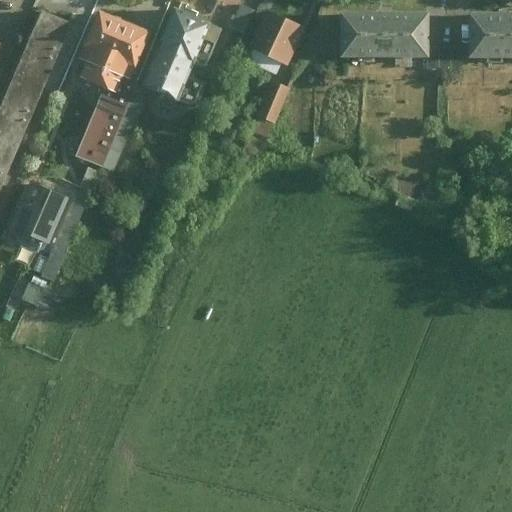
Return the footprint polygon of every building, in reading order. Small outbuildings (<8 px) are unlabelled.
[(81,155),(103,164),(160,28),(105,5),(84,57),(90,59),(83,75),(109,86),(81,155)] [(43,6),(0,109),(0,199),(76,20),(43,6)] [(177,6),(145,82),(195,104),(205,80),(193,75),(199,62),(208,66),(225,26),(177,6)] [(251,11),(240,7),(231,28),(243,32),(251,11)] [(328,56),(415,56),(415,11),(327,12),(328,56)] [(464,54),(511,55),(511,11),(464,11),(464,54)] [(270,12),(254,47),(292,64),(308,28),(270,12)] [(435,79),(434,58),(406,58),(406,79),(435,79)] [(275,82),(259,116),(275,123),(290,89),(275,82)] [(46,274),(60,279),(102,170),(89,165),(46,274)] [(0,219),(2,221),(0,225),(0,240),(27,252),(46,209),(13,195),(12,198),(7,196),(0,211),(0,219)] [(26,298),(52,306),(58,289),(31,281),(26,298)]
